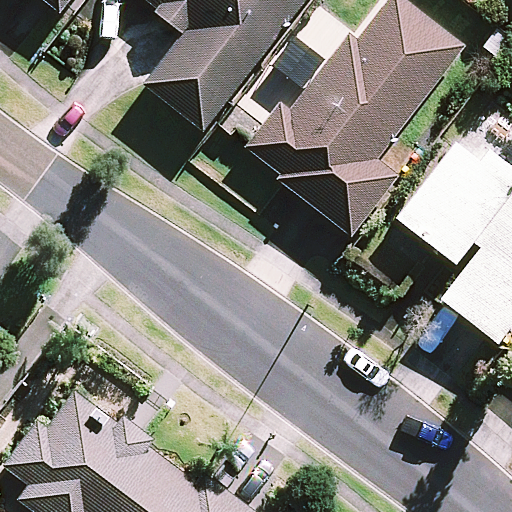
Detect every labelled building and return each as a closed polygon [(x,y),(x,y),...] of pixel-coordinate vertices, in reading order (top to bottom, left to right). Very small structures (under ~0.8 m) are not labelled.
[(66,0),(40,0),(56,12),(66,0)] [(143,0),(184,32),(142,85),(199,131),(303,0),(143,0)] [(463,47),(402,0),(386,0),(356,39),(347,32),(283,115),(275,109),(241,153),(350,237),(396,178),(374,161),(463,47)] [(511,316),(511,119),(490,102),(396,219),(450,262),(469,239),(479,247),(438,298),(492,341),(511,316)] [(202,483),(109,414),(98,429),(88,421),(98,407),(109,393),(84,374),(46,426),(37,419),(2,466),(27,484),(16,499),(33,511),(254,511),(207,476),(202,483)]
